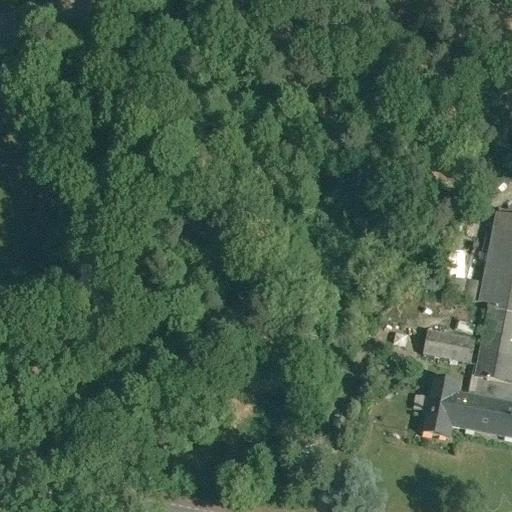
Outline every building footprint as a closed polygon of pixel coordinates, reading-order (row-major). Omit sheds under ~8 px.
[(474,378),(511,386),(511,381),(511,218),(495,215),(478,305),(488,307),(474,378)] [(429,292),(433,292),(437,289),(439,285),(436,281),(429,280),(426,282),(424,284),(423,287),(425,290),(429,292)] [(463,320),(460,333),(477,337),(480,323),(463,320)] [(423,356),(468,365),(473,341),(427,332),(423,356)] [(451,428),(462,430),(469,397),(458,395),(460,385),(430,380),(420,434),(449,440),(451,428)] [(462,430),(511,439),(511,405),(469,397),(462,430)]
